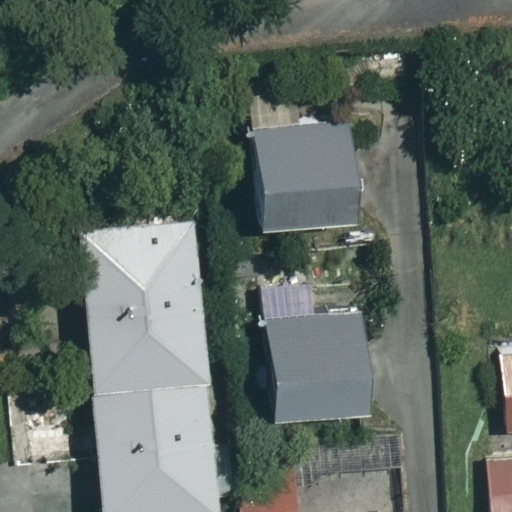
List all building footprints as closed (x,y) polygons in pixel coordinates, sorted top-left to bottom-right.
[(327,206),(324,110),(230,113),(233,209),(327,206)] [(197,511),(177,212),(64,219),(83,511),(197,511)] [(342,395),(334,299),(238,307),(246,403),(342,395)] [(511,422),(511,351),(494,353),(499,423),(511,422)] [(286,511),(285,444),(231,445),(233,511),(286,511)] [(479,511),(511,511),(511,456),(479,457),(479,511)]
